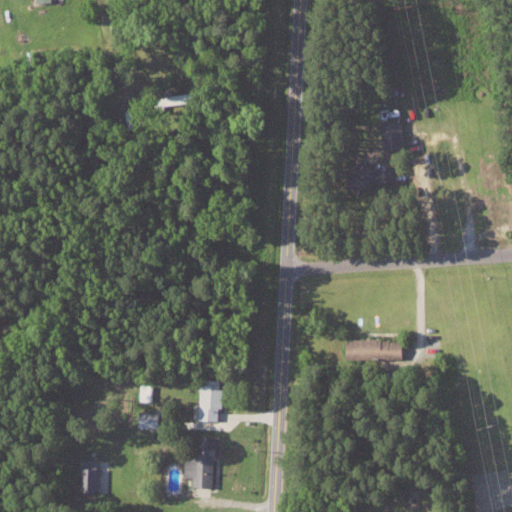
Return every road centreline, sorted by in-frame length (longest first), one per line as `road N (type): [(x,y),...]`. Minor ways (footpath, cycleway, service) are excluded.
road 1 (tertiary): [(299,0),(273,511)]
road 2 (residential): [(511,253),(286,266)]
